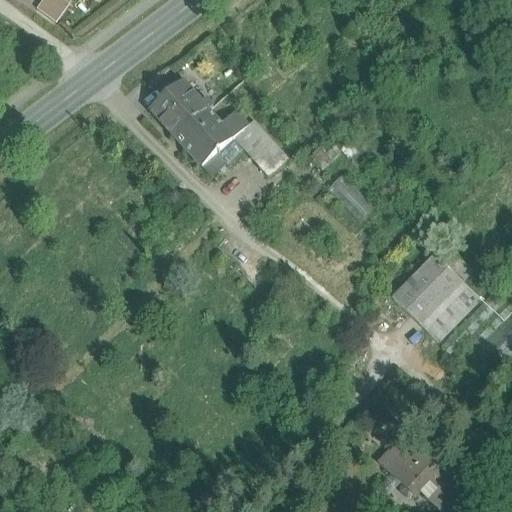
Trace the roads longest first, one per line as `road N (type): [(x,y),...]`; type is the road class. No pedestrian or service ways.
road 1 (primary): [(0,151),(198,0)]
road 2 (track): [(262,511),(397,366)]
